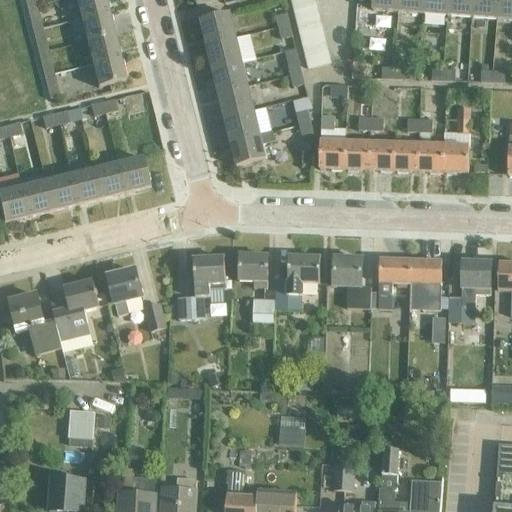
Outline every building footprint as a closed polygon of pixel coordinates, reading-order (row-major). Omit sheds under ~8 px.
[(35,0),(24,0),(27,10),(37,8),(35,0)] [(104,0),(75,0),(81,21),(108,14),(104,0)] [(315,0),(300,0),(291,2),(294,14),(318,8),(315,0)] [(374,0),(373,12),(399,14),(399,0),(374,0)] [(424,0),(399,0),(399,14),(423,16),(424,0)] [(424,0),(423,16),(448,18),(449,0),(424,0)] [(449,0),(448,18),(472,19),(473,0),(449,0)] [(498,0),(473,0),(472,19),(497,21),(498,0)] [(511,0),(498,0),(497,21),(511,22),(511,0)] [(43,30),(37,8),(27,10),(33,33),(43,30)] [(318,8),(294,14),(297,25),(320,19),(318,8)] [(114,36),(108,14),(81,21),(87,43),(114,36)] [(207,48),(236,41),(230,15),(201,23),(207,48)] [(279,30),(289,27),(286,16),(276,19),(279,30)] [(323,31),(320,19),(297,25),(300,37),(323,31)] [(292,39),(289,27),(279,30),(282,42),(292,39)] [(49,53),(43,30),(33,33),(39,55),(49,53)] [(326,42),(323,31),(300,37),(303,48),(326,42)] [(114,36),(87,43),(92,66),(120,59),(114,36)] [(236,41),(207,48),(213,72),(242,65),(256,61),(250,37),(236,41)] [(326,42),(303,48),(305,60),(329,54),(326,42)] [(0,50),(0,103),(14,102),(7,50),(0,50)] [(296,52),(285,55),(291,79),(301,76),(299,64),(296,52)] [(49,53),(39,55),(44,78),(54,75),(49,53)] [(329,54),(305,60),(308,71),(332,65),(329,54)] [(126,83),(120,59),(92,66),(98,90),(126,83)] [(248,89),(242,65),(213,72),(219,96),(248,89)] [(394,83),(394,70),(382,70),(382,82),(394,83)] [(394,70),(394,83),(406,83),(406,70),(394,70)] [(444,84),(444,72),(433,71),(432,84),(444,84)] [(456,72),(444,72),(444,84),(456,85),(456,72)] [(482,73),(481,86),(493,86),(493,73),(482,73)] [(493,73),(493,86),(505,86),(506,74),(493,73)] [(54,75),(44,78),(50,101),(60,99),(54,75)] [(304,87),(301,76),(291,79),(294,89),(304,87)] [(19,109),(32,107),(29,86),(16,88),(19,109)] [(254,113),(248,89),(219,96),(225,120),(254,113)] [(305,90),(289,94),(291,103),(307,99),(305,90)] [(103,105),(105,116),(117,114),(114,103),(103,105)] [(373,104),(372,120),(383,120),(384,105),(373,104)] [(105,116),(103,105),(91,108),(94,119),(105,116)] [(66,114),(54,117),(57,128),(69,125),(81,122),(78,111),(66,114)] [(300,127),(311,125),(308,112),(297,115),(300,127)] [(254,113),(225,120),(231,144),(260,137),(254,113)] [(57,128),(54,117),(43,120),(46,131),(57,128)] [(321,144),(320,172),(346,173),(347,145),(347,132),(334,131),(334,118),(322,118),(321,144)] [(372,132),(372,120),(359,119),(359,131),(372,132)] [(372,120),(372,132),(384,133),(385,121),(383,120),(372,120)] [(422,122),(421,122),(409,121),(408,133),(420,134),(421,134),(422,122)] [(420,147),(419,176),(444,177),(445,148),(431,148),(432,134),(434,135),(434,123),(432,122),(422,122),(421,134),(420,134),(420,147)] [(445,135),(445,148),(444,177),(469,177),(470,149),(470,136),(471,125),(457,124),(457,135),(445,135)] [(311,125),(300,127),(303,139),(314,136),(311,125)] [(7,129),(10,140),(21,137),(19,126),(7,129)] [(0,142),(10,140),(7,129),(0,130),(0,142)] [(272,134),(260,137),(231,144),(237,169),(266,162),(263,146),(274,143),(272,134)] [(347,145),(346,173),(370,174),(371,146),(347,145)] [(396,146),(371,146),(370,174),(395,175),(396,146)] [(396,146),(395,175),(419,176),(420,147),(396,146)] [(314,157),(303,156),(303,166),(313,167),(314,157)] [(117,166),(125,196),(150,189),(142,160),(117,166)] [(117,166),(93,172),(101,202),(125,196),(117,166)] [(475,167),(475,176),(489,176),(489,167),(475,167)] [(101,202),(93,172),(69,178),(77,208),(101,202)] [(69,178),(45,184),(53,214),(77,208),(69,178)] [(53,214),(45,184),(21,190),(29,220),(53,214)] [(29,220),(21,190),(0,195),(0,212),(3,226),(29,220)] [(268,292),(269,259),(241,258),(240,284),(255,284),(254,291),(268,292)] [(321,286),(322,260),(290,259),(289,284),(288,284),(288,286),(277,286),(276,312),(302,313),(303,286),(321,286)] [(197,300),(179,301),(180,324),(203,323),(203,315),(205,315),(204,300),(211,300),(211,307),(225,306),(225,292),(227,292),(225,261),(195,262),(197,300)] [(336,261),(335,289),(348,290),(348,308),(371,308),(372,298),(372,295),(372,289),(362,288),(363,262),(336,261)] [(372,298),(371,308),(393,309),(393,286),(411,287),(412,264),(381,263),(380,286),(380,295),(372,295),(372,298)] [(411,287),(410,313),(442,314),(442,288),(443,265),(412,264),(411,287)] [(450,300),(449,326),(474,327),(475,309),(475,298),(491,298),(492,266),(463,266),(462,301),(450,300)] [(511,318),(511,266),(501,266),(499,294),(511,294),(511,311),(511,318)] [(136,273),(109,280),(119,320),(129,317),(126,304),(143,299),(136,273)] [(56,326),(61,345),(91,337),(85,314),(100,310),(94,284),(65,291),(68,302),(52,306),(56,326)] [(61,345),(56,326),(45,328),(38,298),(11,304),(18,336),(35,332),(37,341),(34,342),(38,357),(62,351),(61,345)] [(255,302),(254,324),(275,325),(276,303),(255,302)] [(167,331),(161,307),(146,311),(152,335),(167,331)] [(434,321),(433,352),(445,352),(446,322),(434,321)] [(318,329),(315,391),(336,392),(339,330),(318,329)] [(220,352),(218,367),(234,369),(236,354),(220,352)] [(64,372),(54,372),(54,380),(64,380),(64,372)] [(116,385),(127,386),(124,372),(114,374),(116,385)] [(212,390),(226,386),(222,375),(209,379),(212,390)] [(511,389),(493,390),(493,405),(511,405),(511,389)] [(143,390),(143,401),(153,402),(153,390),(143,390)] [(170,391),(169,401),(189,403),(189,393),(170,391)] [(69,442),(93,443),(95,417),(71,415),(69,442)] [(99,431),(110,431),(110,421),(99,420),(99,431)] [(294,431),(294,421),(272,421),(272,431),(294,431)] [(244,422),(243,436),(256,436),(256,423),(244,422)] [(380,511),(441,511),(443,482),(413,481),(411,502),(394,501),(395,490),(397,490),(400,449),(386,449),(384,493),(382,493),(380,511)] [(511,511),(511,449),(499,449),(494,511),(511,511)] [(128,450),(127,469),(139,469),(140,451),(128,450)] [(241,453),(241,465),(246,472),(251,472),(252,453),(241,453)] [(355,495),(356,469),(337,468),(336,494),(355,495)] [(157,482),(136,480),(136,473),(126,472),(126,487),(122,497),(121,511),(159,511),(161,499),(156,499),(157,482)] [(228,511),(296,511),(298,497),(261,494),(260,502),(245,501),(247,478),(231,477),(228,511)] [(84,511),(87,484),(54,481),(52,511),(84,511)] [(165,511),(197,511),(200,484),(181,482),(180,495),(167,494),(165,511)]
